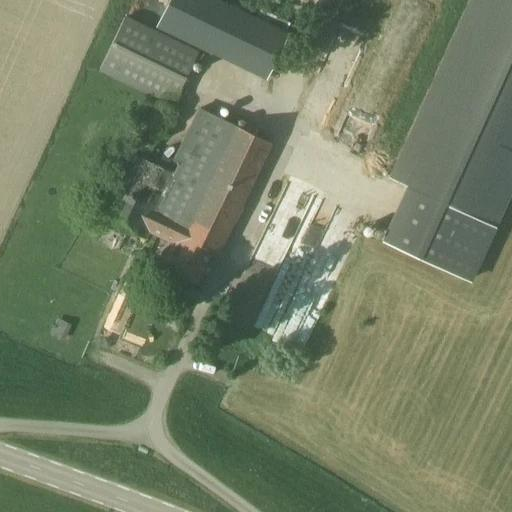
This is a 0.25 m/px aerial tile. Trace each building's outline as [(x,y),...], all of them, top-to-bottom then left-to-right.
[(265,80),(288,33),(218,0),(168,0),(155,28),(265,80)] [(493,225),(511,182),(511,0),(472,0),(391,179),(493,225)] [(172,104),(198,52),(124,16),(99,68),(172,104)] [(164,134),(174,111),(151,100),(126,151),(126,150),(94,215),(146,240),(150,233),(172,243),(162,268),(165,270),(163,276),(187,287),(189,282),(195,286),(211,251),(219,254),(273,144),(198,107),(171,161),(178,165),(174,173),(146,160),(159,132),(164,134)] [(254,244),(228,317),(306,344),(333,267),(341,269),(341,268),(300,254),(303,248),(288,242),(283,254),(254,244)] [(64,341),(72,325),(57,318),(49,334),(64,341)]
